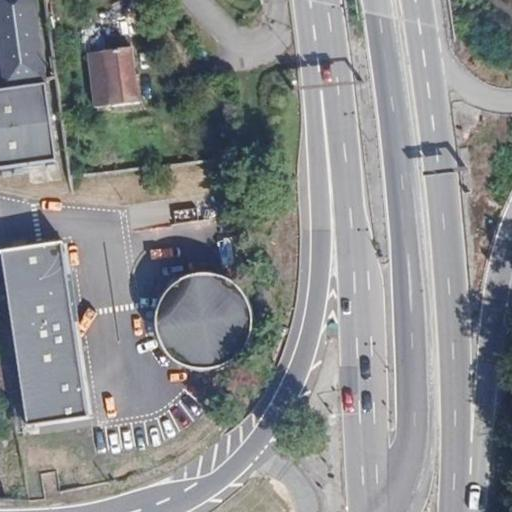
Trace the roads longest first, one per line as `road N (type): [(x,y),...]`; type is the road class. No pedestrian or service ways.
road 1 (motorway): [(388,511),(406,489),(416,444),(407,227),(378,0)]
road 2 (motorway): [(328,61),(318,134),(321,286),(310,345),(295,384),(247,454),(163,511)]
road 3 (primary): [(328,61),(351,212),(373,511)]
road 4 (primary): [(471,436),(458,387),(416,0)]
road 5 (motorway): [(471,436),(486,385),(496,290),(511,245)]
